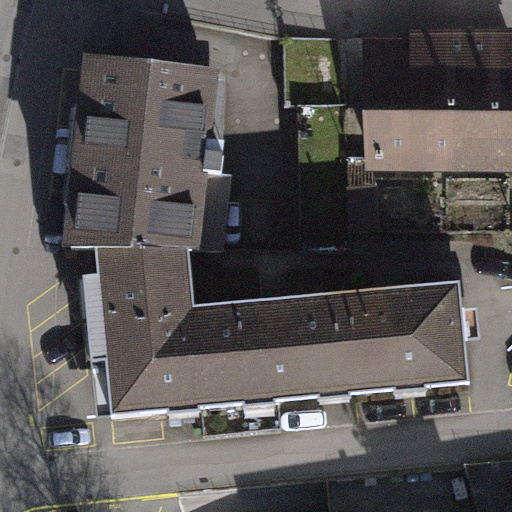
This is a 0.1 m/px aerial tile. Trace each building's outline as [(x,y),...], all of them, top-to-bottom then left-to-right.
[(409,38),(370,48),(374,162),(509,164),(510,38),(409,38)] [(209,79),(93,65),(73,249),(97,250),(182,251),(190,251),(199,176),(222,178),(223,156),(203,154),(205,136),(203,135),(209,79)] [(182,251),(97,250),(112,417),(197,411),(187,309),(182,251)] [(459,284),(323,297),(332,397),(469,385),(459,284)] [(187,309),(197,411),(332,397),(323,297),(187,309)]
